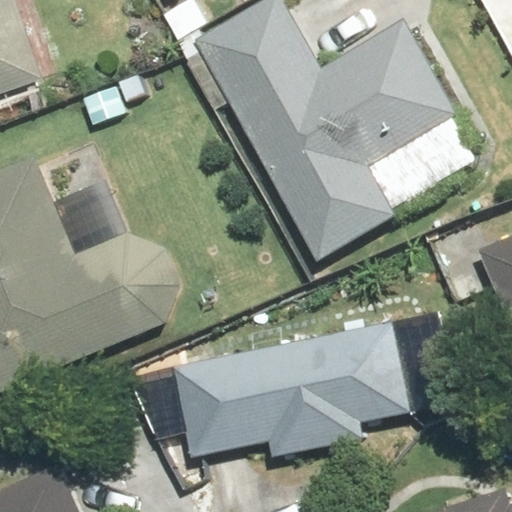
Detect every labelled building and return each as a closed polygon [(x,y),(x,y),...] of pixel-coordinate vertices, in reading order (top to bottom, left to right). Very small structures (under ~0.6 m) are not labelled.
[(0,0),(0,88),(51,72),(27,0),(0,0)] [(298,0),(252,0),(202,29),(330,250),(410,204),(381,155),(470,103),(416,9),(331,57),(298,0)] [(0,388),(175,310),(192,275),(175,237),(133,222),(85,243),(42,147),(0,165),(0,388)] [(511,231),(490,241),(511,293),(511,231)] [(401,318),(184,363),(202,450),(280,435),(283,448),(373,430),(370,416),(419,406),(401,318)] [(0,511),(91,511),(65,456),(0,486),(0,511)] [(424,511),(511,511),(511,483),(424,510),(424,511)]
